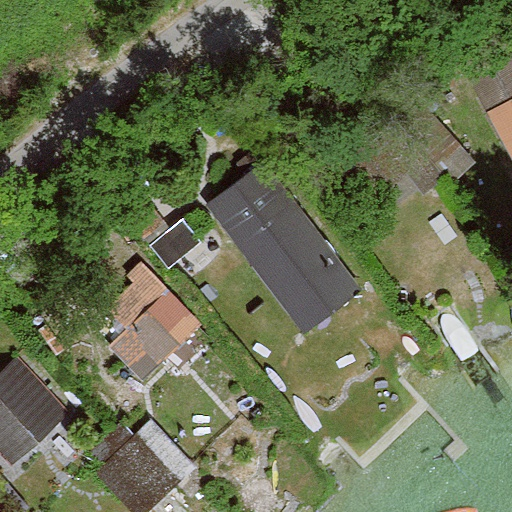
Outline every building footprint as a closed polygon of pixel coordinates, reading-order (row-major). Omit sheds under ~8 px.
[(511,106),(496,115),(511,144),(511,106)] [(425,185),(434,178),(408,145),(399,152),(372,118),(350,135),(363,151),(344,166),(370,198),(410,166),(425,185)] [(218,195),(295,292),(337,260),(260,162),(218,195)] [(168,336),(189,316),(144,269),(134,278),(141,285),(113,311),(130,330),(111,348),(127,364),(146,346),(158,359),(175,343),(168,336)] [(0,376),(0,443),(11,455),(57,412),(13,364),(0,376)] [(137,430),(101,464),(140,504),(175,469),(137,430)]
